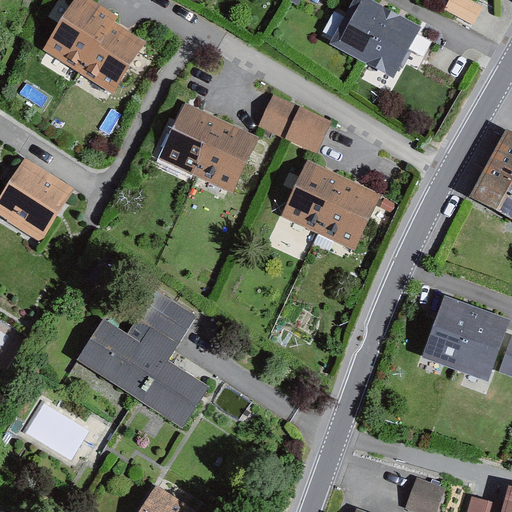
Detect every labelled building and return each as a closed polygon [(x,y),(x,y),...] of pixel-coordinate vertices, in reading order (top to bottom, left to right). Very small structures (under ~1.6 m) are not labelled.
[(485,13),(462,0),(457,0),(449,15),(476,30),(485,13)] [(369,11),(352,1),(330,42),(391,76),(413,35),(398,27),(369,11)] [(83,7),(54,54),(115,91),(144,44),(129,35),(102,18),(83,7)] [(0,66),(9,54),(0,47),(0,66)] [(331,131),(277,105),(264,132),(318,158),(331,131)] [(191,115),(167,162),(231,194),(255,147),(241,140),(205,122),(191,115)] [(511,144),(509,143),(477,204),(511,222),(511,144)] [(71,196),(27,168),(0,211),(0,215),(42,242),(71,196)] [(313,173),(291,220),(357,250),(378,202),(313,173)] [(193,323),(157,301),(131,343),(107,328),(83,366),(183,429),(206,392),(165,367),(193,323)] [(507,327),(449,308),(429,366),(487,386),(507,327)] [(196,511),(157,486),(139,511),(196,511)] [(437,511),(445,496),(422,487),(413,507),(424,511),(437,511)] [(479,499),(474,511),(498,511),(499,507),(479,499)]
